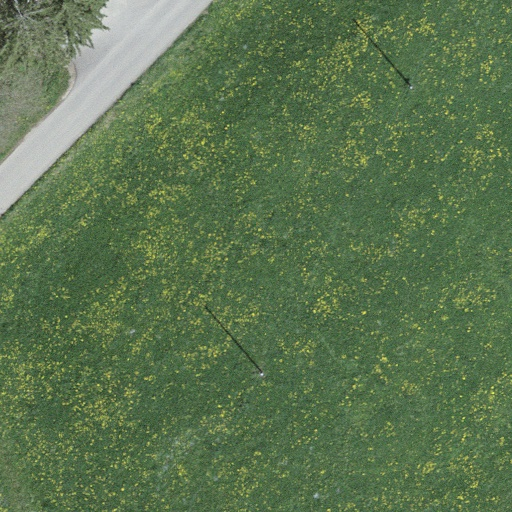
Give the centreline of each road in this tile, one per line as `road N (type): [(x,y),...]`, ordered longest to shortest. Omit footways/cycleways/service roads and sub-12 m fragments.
road 1 (unclassified): [(177,0),(0,186)]
road 2 (track): [(126,0),(145,33),(0,29)]
